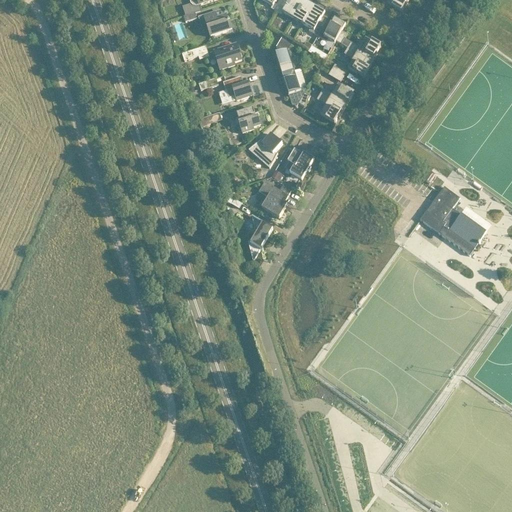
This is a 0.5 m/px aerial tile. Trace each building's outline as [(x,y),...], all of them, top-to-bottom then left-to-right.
[(272,7),(271,10),(276,13),(284,0),(262,0),(262,1),(272,7)] [(282,17),(283,14),(293,20),(304,1),(301,0),(290,0),(291,0),(290,0),(284,0),(276,13),(282,17)] [(389,0),(387,4),(402,13),(410,0),(389,0)] [(304,1),(293,20),(304,26),(315,8),(304,1)] [(315,8),(304,26),(310,30),(309,33),(317,38),(327,22),(322,19),(325,14),(315,8)] [(197,20),(195,14),(184,18),(186,24),(197,20)] [(215,14),(199,19),(204,32),(209,34),(210,38),(232,31),(229,22),(228,23),(226,17),(217,20),(215,14)] [(332,25),(327,22),(317,38),(323,41),(324,39),(335,45),(336,43),(342,32),(346,26),(335,20),(332,25)] [(336,43),(347,50),(372,64),(381,49),(366,40),(360,49),(345,40),(347,36),(342,32),(336,43)] [(282,38),(279,43),(289,49),(293,44),(282,38)] [(279,43),(276,48),(278,55),(276,56),(282,76),(294,73),(288,52),(289,49),(279,43)] [(214,53),(220,71),(235,66),(234,64),(242,62),(237,45),(214,53)] [(182,55),(185,63),(199,58),(200,61),(209,58),(206,48),(182,55)] [(372,64),(347,50),(346,52),(344,55),(353,61),(348,70),(363,79),(372,64)] [(335,66),(332,71),(344,78),(347,73),(335,66)] [(329,77),(340,84),(344,78),(332,71),(329,77)] [(305,95),(308,90),(305,88),(306,88),(301,72),(295,74),(294,73),(282,76),(292,106),(297,108),(299,105),(305,95)] [(243,86),(241,78),(223,84),(226,92),(227,92),(229,99),(235,98),(236,102),(253,97),(249,84),(243,86)] [(219,87),(216,80),(199,86),(201,92),(219,87)] [(324,90),(322,93),(320,96),(345,110),(353,95),(338,86),(333,95),(324,90)] [(310,98),(305,95),(299,105),(304,108),(310,98)] [(321,116),(336,125),(345,110),(320,96),(317,101),(326,107),(321,116)] [(255,115),(253,110),(237,115),(240,125),(239,125),(242,135),(254,131),(254,129),(261,127),(259,119),(259,118),(260,117),(259,116),(258,115),(257,115),(255,115)] [(220,114),(199,121),(201,129),(211,126),(222,122),(220,114)] [(261,141),(254,148),(249,151),(270,170),(278,156),(277,155),(277,156),(275,154),(283,145),(271,135),(264,144),(262,142),(261,141)] [(303,156),(294,151),(288,162),(289,163),(285,170),(291,173),(290,175),(302,182),(314,161),(304,155),(303,156)] [(427,178),(424,182),(429,185),(432,181),(435,177),(431,173),(427,178)] [(268,199),(262,210),(279,220),(286,209),(283,208),(288,198),(289,198),(289,197),(265,183),(259,193),(268,199)] [(460,200),(444,188),(420,221),(470,257),(478,246),(479,246),(481,244),(480,244),(487,234),(461,216),(461,217),(452,211),(460,200)] [(226,202),(239,210),(242,205),(224,194),(223,195),(226,202)] [(249,243),(248,243),(253,263),(261,251),(263,252),(261,250),(273,230),(252,218),(252,219),(256,234),(250,244),(249,243)] [(492,226),(476,253),(486,259),(502,232),(492,226)] [(490,272),(494,266),(488,262),(484,268),(490,272)] [(448,269),(444,274),(453,280),(457,275),(448,269)]
